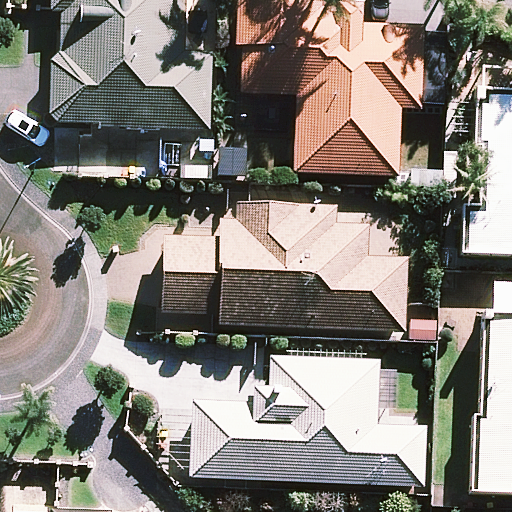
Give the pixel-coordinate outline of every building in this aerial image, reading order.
[(104,139),(214,142),(216,63),(188,63),(189,0),(55,0),(55,23),(66,24),(65,64),(56,73),(54,124),(62,133),(104,134),(104,139)] [(298,184),(404,187),(405,120),(427,120),(429,38),(365,36),(365,18),(339,17),(339,11),(243,9),(242,56),(246,56),(245,105),(300,106),(298,184)] [(466,265),(511,266),(511,104),(490,104),(490,114),(480,113),(479,157),(486,158),(485,218),(467,218),(466,265)] [(222,335),(408,343),(411,270),(373,268),(374,236),(327,234),(328,218),(243,214),(242,230),(224,229),(223,248),(170,246),(167,324),(223,327),(222,335)] [(511,326),(488,325),(485,427),(478,426),(476,503),(511,504),(511,326)] [(198,411),(194,488),(429,498),(432,437),(383,434),(385,373),(274,369),(273,400),(257,399),(256,413),(198,411)]
